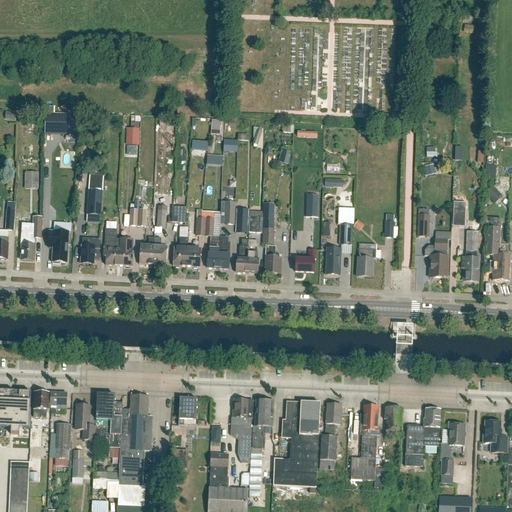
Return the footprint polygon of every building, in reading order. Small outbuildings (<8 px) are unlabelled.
[(466,26),(465,33),(473,34),(474,27),(466,26)] [(77,116),(45,114),(44,135),(76,136),(77,116)] [(211,120),(210,135),(220,136),(220,121),(211,120)] [(138,145),(139,122),(130,122),(130,129),(126,129),(125,145),(138,145)] [(257,131),(253,144),(257,146),(262,133),(257,131)] [(224,146),(224,152),(229,153),(236,153),(237,141),(229,141),(224,141),(224,146)] [(177,151),(176,161),(185,162),(185,152),(177,151)] [(287,165),(290,153),(281,151),(278,163),(287,165)] [(204,155),(203,165),(219,167),(220,157),(204,155)] [(493,179),(493,165),(483,165),(483,179),(493,179)] [(37,190),(38,173),(24,173),(24,189),(37,190)] [(494,204),(502,197),(492,186),(484,194),(494,204)] [(103,193),(89,192),(87,215),(101,216),(103,193)] [(317,218),(317,196),(306,195),(305,218),(317,218)] [(139,211),(138,227),(145,228),(146,210),(138,210),(138,202),(134,202),(134,210),(135,210),(135,211),(139,211)] [(453,203),(453,211),(465,212),(465,204),(453,203)] [(224,226),(227,226),(232,226),(234,226),(235,204),(225,204),(224,214),(224,226)] [(165,229),(166,207),(157,207),(156,228),(165,229)] [(186,208),(172,207),(171,223),(185,223),(186,208)] [(236,209),(235,225),(247,226),(248,210),(236,209)] [(261,230),(263,230),(261,244),(273,245),(274,230),(273,230),(273,210),(262,209),(262,212),(261,212),(261,230)] [(339,225),(351,225),(352,226),(353,210),(338,209),(337,225),(339,225)] [(135,210),(134,210),(129,210),(128,227),(138,227),(139,211),(135,211),(135,210)] [(13,231),(14,211),(5,211),(4,231),(13,231)] [(261,230),(261,212),(248,212),(248,218),(255,218),(254,233),(261,234),(261,230)] [(428,238),(429,216),(417,216),(416,237),(428,238)] [(21,232),(20,245),(22,245),(21,261),(34,262),(35,239),(41,240),(42,223),(42,218),(33,218),(33,223),(33,224),(21,223),(21,232)] [(205,237),(206,219),(196,219),(195,237),(205,237)] [(214,220),(206,219),(205,237),(211,238),(213,238),(214,220)] [(353,228),(358,232),(362,226),(358,222),(353,228)] [(54,232),(69,233),(71,233),(71,224),(54,223),(54,232)] [(393,239),(394,223),(386,223),(385,239),(393,239)] [(350,246),(351,225),(339,225),(338,246),(350,246)] [(509,283),(510,257),(507,257),(508,247),(498,246),(499,229),(484,229),(483,255),(493,256),(492,282),(509,283)] [(119,267),(120,240),(117,240),(117,231),(105,230),(104,248),(104,257),(107,258),(106,266),(119,267)] [(54,232),(49,232),(48,248),(53,249),(52,263),(53,263),(52,265),(60,266),(60,264),(67,264),(68,246),(70,246),(70,236),(68,236),(69,233),(54,232)] [(476,253),(477,233),(466,232),(465,252),(476,253)] [(220,243),(218,269),(229,270),(229,256),(229,244),(228,244),(228,239),(219,238),(219,243),(220,243)] [(153,247),(152,266),(165,267),(166,248),(160,247),(160,239),(153,239),(153,247)] [(82,247),(81,265),(94,266),(94,262),(99,262),(100,241),(85,240),(85,247),(82,247)] [(120,240),(119,267),(132,267),(133,251),(131,251),(131,241),(120,240)] [(186,268),(187,249),(187,240),(180,240),(179,248),(173,248),(172,267),(186,268)] [(447,251),(447,241),(435,240),(435,251),(435,257),(431,257),(430,279),(443,279),(443,278),(447,278),(448,257),(446,257),(447,251)] [(247,274),(249,241),(242,241),(242,248),(240,248),(240,260),(237,260),(236,273),(247,274)] [(249,241),(247,274),(258,274),(259,261),(254,261),(255,249),(257,249),(258,242),(249,241)] [(218,269),(220,243),(219,243),(210,243),(210,250),(209,249),(209,255),(208,255),(207,269),(218,269)] [(152,266),(153,247),(139,246),(138,266),(152,266)] [(187,249),(186,268),(199,269),(200,249),(187,249)] [(281,272),(281,259),(275,259),(275,249),(266,249),(265,276),(278,276),(278,272),(281,272)] [(339,276),(340,250),(326,249),(325,276),(339,276)] [(316,260),(316,252),(309,251),(309,260),(296,260),(295,273),(314,274),(314,260),(316,260)] [(372,260),(373,252),(358,251),(358,259),(357,278),(372,278),(373,260),(372,260)] [(466,282),(466,285),(479,285),(480,259),(474,259),(474,262),(462,261),(461,273),(463,273),(463,281),(466,282)] [(14,393),(14,392),(2,391),(2,392),(2,396),(0,396),(0,428),(6,429),(6,426),(23,427),(23,430),(30,430),(31,418),(28,417),(28,410),(30,410),(30,396),(29,396),(29,398),(25,397),(25,393),(19,392),(18,397),(14,397),(14,393)] [(66,410),(67,394),(51,393),(50,409),(55,409),(54,416),(59,416),(59,410),(66,410)] [(48,411),(49,394),(34,394),(33,419),(46,419),(47,411),(48,411)] [(109,449),(108,457),(120,457),(122,422),(113,421),(115,396),(97,395),(96,428),(95,427),(95,442),(109,442),(109,449)] [(131,397),(130,417),(147,417),(148,398),(131,397)] [(196,422),(197,400),(180,399),(178,427),(184,427),(184,421),(196,422)] [(253,402),(234,401),(233,410),(232,411),(232,415),(233,416),(233,418),(231,420),(231,427),(239,427),(239,433),(238,433),(241,436),(239,438),(238,455),(250,456),(252,419),(253,402)] [(274,403),(256,402),(255,427),(253,427),(252,450),(249,497),(260,497),(262,450),(264,450),(266,428),(272,428),(274,403)] [(316,495),(320,405),(290,404),(286,407),(286,423),(282,426),(282,440),(291,440),(290,462),(275,461),(274,488),(310,489),(310,495),(316,495)] [(340,426),(341,406),(327,405),(325,425),(326,425),(325,436),(322,436),(320,461),(335,461),(337,437),(334,437),(335,425),(340,426)] [(95,442),(95,427),(89,427),(90,407),(76,406),(75,431),(83,431),(83,441),(95,442)] [(359,431),(362,432),(361,460),(360,481),(360,482),(375,482),(378,408),(363,407),(363,415),(360,415),(359,431)] [(386,432),(397,433),(399,433),(400,409),(385,408),(384,420),(387,420),(386,432)] [(423,428),(406,427),(405,456),(404,467),(422,468),(423,447),(438,448),(440,411),(425,410),(425,420),(424,420),(423,428)] [(150,418),(147,417),(130,417),(130,422),(122,422),(120,457),(119,474),(118,490),(118,507),(143,508),(144,488),(141,488),(143,452),(148,452),(150,418)] [(500,438),(500,423),(485,422),(485,436),(484,436),(483,444),(491,445),(491,454),(507,455),(507,439),(500,438)] [(53,458),(52,466),(65,467),(67,425),(54,424),(53,450),(47,450),(47,458),(53,458)] [(449,458),(450,450),(454,447),(464,447),(465,426),(455,426),(455,424),(449,424),(448,445),(441,445),(440,462),(442,462),(441,476),(452,477),(453,461),(449,458)] [(209,443),(218,443),(219,427),(209,427),(209,443)] [(396,441),(397,433),(386,432),(386,441),(389,441),(389,443),(396,443),(396,441)] [(174,469),(173,475),(186,475),(187,470),(188,452),(175,451),(174,469)] [(209,489),(226,490),(228,456),(211,455),(209,489)] [(360,481),(361,460),(351,459),(350,481),(360,481)] [(83,479),(83,460),(73,460),(72,478),(83,479)] [(21,511),(26,511),(29,464),(23,464),(21,511)] [(385,470),(375,470),(375,489),(384,490),(385,470)] [(112,488),(112,490),(118,490),(119,474),(93,473),(93,481),(93,487),(112,488)] [(241,476),(241,486),(240,488),(241,488),(241,487),(249,487),(250,474),(248,474),(248,475),(243,474),(241,476)] [(246,511),(248,491),(226,490),(209,489),(208,511),(246,511)] [(438,507),(438,511),(470,511),(471,499),(439,498),(438,507)]
